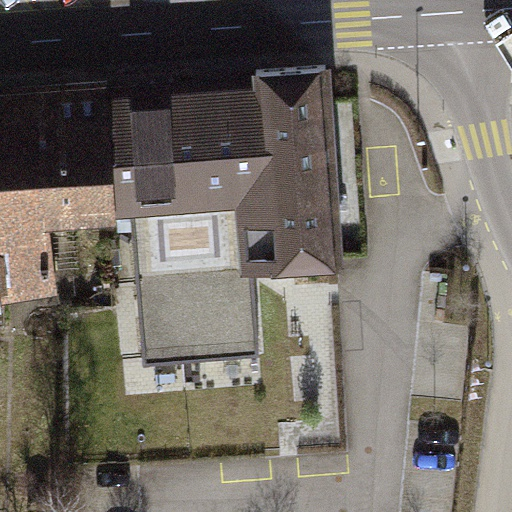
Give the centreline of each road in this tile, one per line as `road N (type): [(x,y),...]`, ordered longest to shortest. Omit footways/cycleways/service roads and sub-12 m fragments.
road 1 (secondary): [(0,45),(277,23)]
road 2 (secondary): [(277,23),(511,8)]
